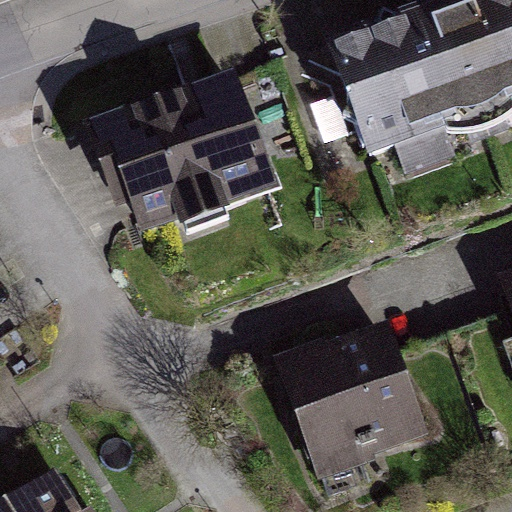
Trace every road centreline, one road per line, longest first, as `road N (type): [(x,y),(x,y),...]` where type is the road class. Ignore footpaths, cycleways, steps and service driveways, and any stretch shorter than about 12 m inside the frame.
road 1 (residential): [(511,228),(146,373)]
road 2 (residential): [(0,148),(126,342)]
road 3 (residential): [(146,373),(236,511)]
road 4 (residential): [(126,342),(0,428)]
road 5 (residential): [(0,50),(141,0)]
